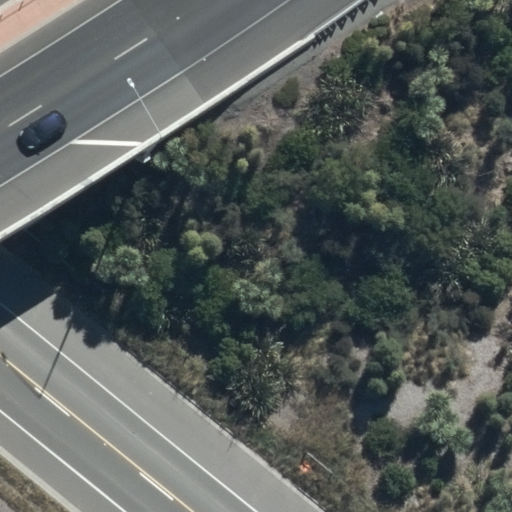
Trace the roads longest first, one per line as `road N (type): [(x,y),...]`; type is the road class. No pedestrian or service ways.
road 1 (unclassified): [(192,511),(0,356)]
road 2 (motorway): [(205,0),(0,131)]
